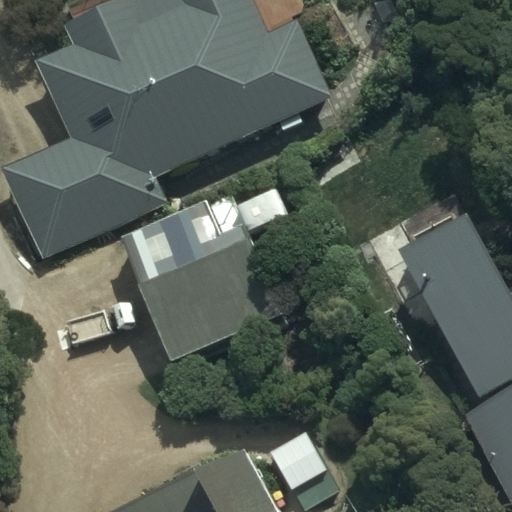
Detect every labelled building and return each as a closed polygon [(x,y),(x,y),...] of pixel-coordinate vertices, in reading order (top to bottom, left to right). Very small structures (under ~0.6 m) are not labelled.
[(22,192),(54,265),(161,218),(150,195),(334,115),(305,49),(279,60),(252,0),(179,0),(180,3),(150,16),(148,11),(77,42),(85,61),(48,78),(86,164),(22,192)] [(221,225),(133,263),(184,382),(307,330),(274,253),(239,268),(221,225)] [(511,511),(511,281),(483,226),(411,263),(494,425),(469,437),(508,511),(511,511)] [(307,437),(273,454),(301,511),(315,511),(338,501),(307,437)] [(274,511),(258,478),(187,511),(274,511)]
